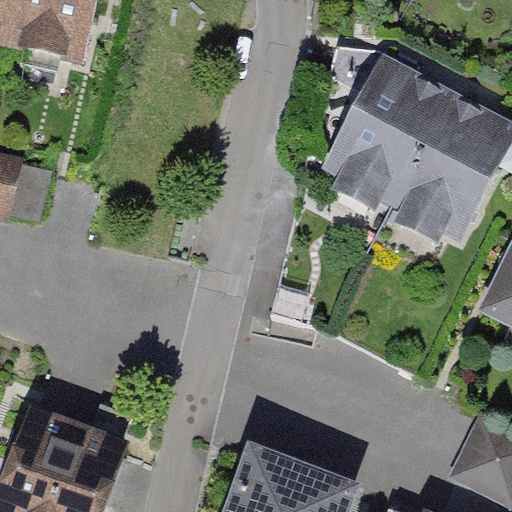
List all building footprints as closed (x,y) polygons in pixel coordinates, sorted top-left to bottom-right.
[(92,0),(8,0),(0,36),(0,50),(76,69),(92,0)] [(0,0),(0,36),(8,0),(0,0)] [(511,141),(511,134),(384,76),(323,209),(453,269),(511,141)] [(19,164),(0,160),(0,228),(7,230),(19,164)] [(511,263),(472,340),(511,360),(511,263)] [(511,427),(484,413),(450,481),(511,511),(511,427)] [(110,511),(129,463),(13,420),(0,452),(0,511),(110,511)] [(288,511),(303,473),(239,449),(215,511),(288,511)] [(361,511),(367,497),(303,473),(288,511),(361,511)]
